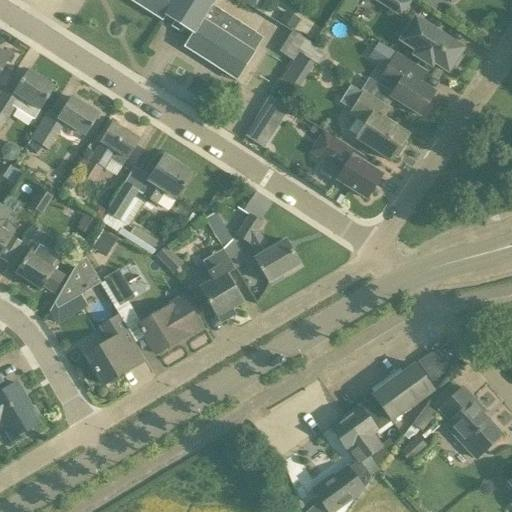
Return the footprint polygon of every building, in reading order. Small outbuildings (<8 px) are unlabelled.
[(126,0),(162,23),(166,17),(192,34),(183,48),(236,82),(255,53),(246,47),(255,33),(211,6),(215,0),(126,0)] [(372,0),(401,18),(411,3),(406,0),(372,0)] [(461,57),(458,55),(461,49),(413,18),(399,41),(415,51),(412,55),(430,67),(432,63),(447,72),(450,66),(453,68),(461,57)] [(420,70),(396,54),(376,42),(372,41),(369,44),(367,47),(366,50),(368,53),(369,55),(368,58),(385,69),(379,78),(394,88),(389,96),(419,115),(433,93),(414,80),(420,70)] [(0,71),(8,58),(0,53),(0,71)] [(281,80),(293,87),(309,59),(297,53),(281,80)] [(3,96),(1,99),(0,98),(0,131),(15,108),(33,120),(39,112),(54,88),(28,71),(10,100),(3,96)] [(348,115),(366,126),(356,140),(390,162),(407,135),(382,119),(389,108),(362,92),(348,115)] [(49,112),(32,140),(28,146),(37,152),(41,145),(48,150),(65,124),(85,136),(98,115),(71,98),(59,118),(49,112)] [(278,104),(259,130),(269,138),(289,112),(278,104)] [(102,144),(91,161),(83,156),(78,164),(84,168),(81,175),(94,183),(103,168),(104,169),(110,160),(121,168),(138,141),(112,124),(100,143),(102,144)] [(367,160),(333,139),(322,131),(309,153),(341,174),(336,181),(365,199),(380,176),(364,165),(367,160)] [(150,178),(140,194),(144,196),(157,204),(163,194),(173,201),(175,198),(176,198),(192,174),(163,157),(150,178)] [(120,189),(101,221),(114,230),(134,198),(120,189)] [(28,207),(41,215),(52,198),(39,190),(28,207)] [(0,255),(17,228),(12,225),(18,215),(4,207),(0,212),(0,255)] [(204,218),(222,251),(233,271),(245,264),(215,212),(204,218)] [(269,284),(299,266),(285,241),(269,251),(257,231),(262,224),(249,216),(237,236),(250,244),(258,257),(254,259),(269,284)] [(64,276),(54,270),(62,257),(48,247),(53,240),(33,227),(20,246),(30,253),(16,275),(41,291),(43,287),(52,293),(64,276)] [(172,274),(183,264),(166,246),(155,256),(172,274)] [(224,275),(233,271),(222,251),(202,262),(214,282),(200,290),(216,318),(241,304),(224,275)] [(100,282),(83,254),(54,302),(58,308),(100,282)] [(120,308),(135,298),(118,270),(103,279),(120,308)] [(186,334),(199,326),(185,301),(171,309),(171,307),(139,326),(156,354),(188,336),(186,334)] [(104,385),(144,362),(118,318),(101,327),(110,343),(87,356),(104,385)] [(431,381),(444,372),(430,353),(417,363),(431,381)] [(413,366),(385,387),(403,412),(432,391),(413,366)] [(12,440),(38,425),(24,400),(27,399),(17,383),(0,393),(0,421),(1,421),(12,440)] [(372,435),(403,412),(385,387),(371,396),(373,399),(359,409),(358,407),(343,418),(370,455),(368,455),(375,465),(386,457),(393,448),(388,440),(380,446),(372,435)] [(475,458),(499,435),(480,415),(483,411),(462,388),(438,410),(449,421),(444,426),(475,458)] [(425,406),(411,425),(424,435),(438,416),(425,406)] [(355,464),(355,465),(359,470),(361,468),(368,477),(369,477),(368,476),(377,470),(374,465),(375,465),(368,455),(370,455),(343,418),(328,429),(346,453),(347,453),(355,464)] [(346,468),(332,479),(330,476),(310,490),(311,492),(299,502),(301,511),(330,511),(348,500),(348,501),(359,492),(368,477),(361,468),(359,470),(355,465),(348,470),(346,468)]
